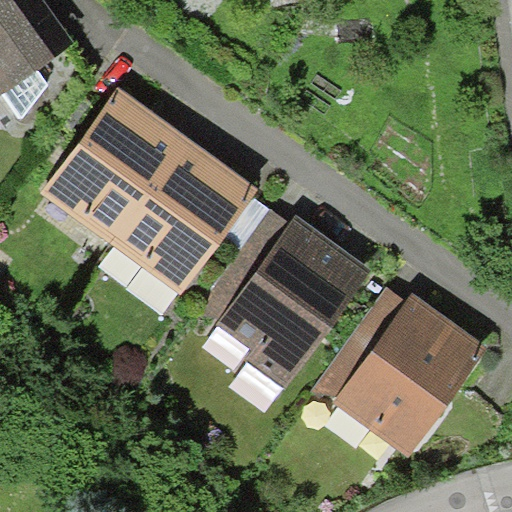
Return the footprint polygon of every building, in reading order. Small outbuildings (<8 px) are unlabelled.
[(44,84),(27,61),(59,38),(52,28),(31,0),(0,0),(0,95),(17,120),(44,84)] [(48,190),(112,237),(179,146),(114,99),(48,190)] [(112,237),(177,285),(244,194),(179,146),(112,237)] [(247,359),(279,382),(356,276),(292,229),(280,245),(256,227),(208,293),(232,310),(224,321),(257,345),(247,359)] [(397,322),(375,306),(326,373),(349,389),(341,399),(405,446),(473,353),(409,306),(397,322)]
